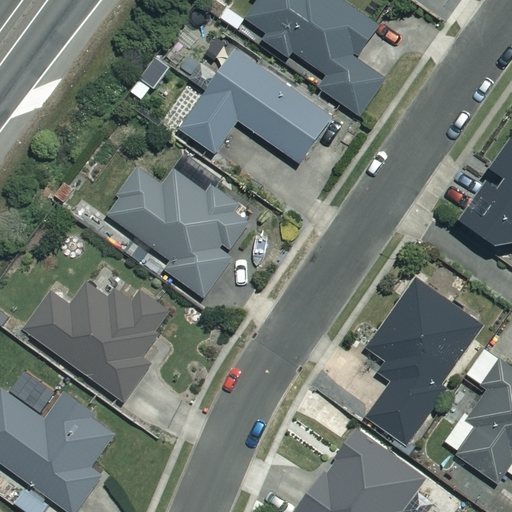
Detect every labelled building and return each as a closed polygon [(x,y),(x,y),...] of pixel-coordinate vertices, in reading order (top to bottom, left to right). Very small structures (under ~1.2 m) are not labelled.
[(259,0),(247,16),(273,36),(269,41),(293,59),(299,52),(334,79),(326,89),(365,118),(392,82),(361,59),(384,28),(346,0),(259,0)] [(339,121),(243,53),(188,131),(221,155),(245,122),(307,165),(339,121)] [(511,247),(511,162),(473,221),(511,247)] [(170,189),(144,171),(113,217),(178,261),(171,272),(211,299),(240,256),(236,253),(260,218),(218,189),(214,195),(181,173),(170,189)] [(488,328),(422,282),(373,351),(391,363),(383,375),(397,384),(373,418),(414,447),(459,382),(453,378),(488,328)] [(121,304),(94,285),(77,308),(57,294),(30,333),(130,403),(157,365),(149,360),(175,323),(130,292),(121,304)] [(511,362),(491,349),(472,377),(494,391),(477,417),(471,413),(449,447),(504,483),(511,471),(511,362)] [(0,460),(35,486),(22,503),(34,511),(82,511),(106,479),(96,471),(122,436),(69,397),(51,423),(8,392),(0,402),(0,460)] [(407,511),(430,481),(362,432),(305,511),(407,511)]
